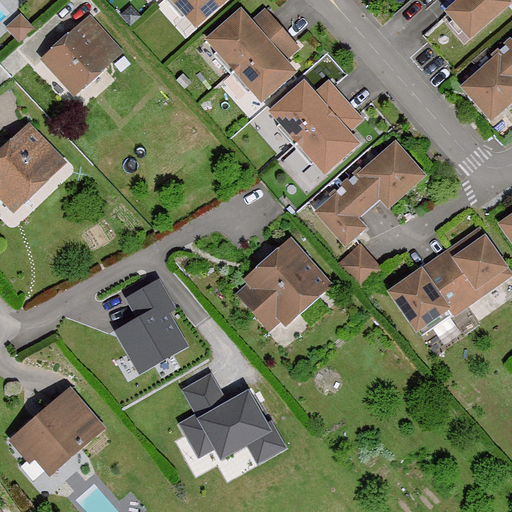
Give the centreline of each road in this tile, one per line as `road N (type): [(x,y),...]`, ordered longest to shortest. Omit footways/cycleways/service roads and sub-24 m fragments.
road 1 (residential): [(330,0),(494,182)]
road 2 (residential): [(0,307),(18,321),(38,317),(156,254)]
road 3 (residential): [(494,182),(391,252)]
